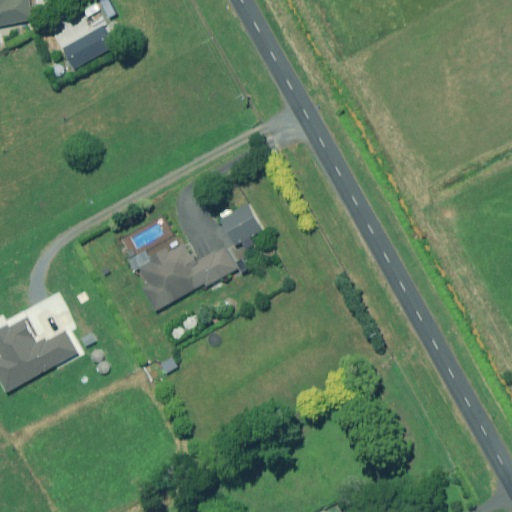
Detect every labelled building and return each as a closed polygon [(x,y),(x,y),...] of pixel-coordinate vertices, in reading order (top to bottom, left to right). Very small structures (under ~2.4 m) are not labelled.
[(0,0),(0,26),(35,20),(31,0),(0,0)] [(118,47),(107,26),(68,48),(80,69),(118,47)] [(266,230),(252,204),(225,219),(239,245),(266,230)] [(175,250),(172,246),(155,256),(157,260),(144,267),(153,284),(147,287),(159,311),(206,284),(208,287),(241,268),(229,246),(199,263),(188,243),(175,250)] [(205,326),(197,312),(171,326),(179,341),(205,326)] [(83,352),(71,331),(52,342),(50,338),(39,344),(36,338),(38,337),(28,318),(0,333),(0,345),(6,356),(0,359),(0,373),(11,393),(83,352)] [(104,346),(91,353),(104,377),(118,369),(104,346)] [(175,356),(164,363),(167,367),(165,368),(169,374),(181,366),(175,356)]
